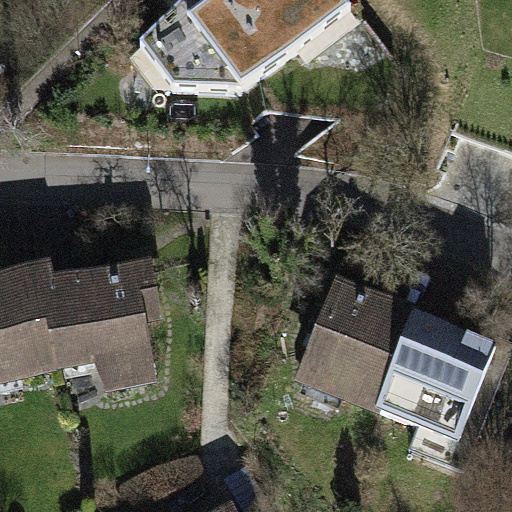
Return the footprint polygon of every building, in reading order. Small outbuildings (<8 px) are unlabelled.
[(192,0),(142,49),(172,92),(240,94),(348,13),(338,0),(192,0)] [(62,290),(63,393),(101,384),(112,410),(164,402),(156,316),(148,271),(62,290)] [(0,407),(63,393),(62,290),(62,279),(0,290),(0,407)] [(432,328),(346,297),(309,398),(397,428),(432,328)] [(511,356),(432,328),(397,428),(476,456),(511,356)]
